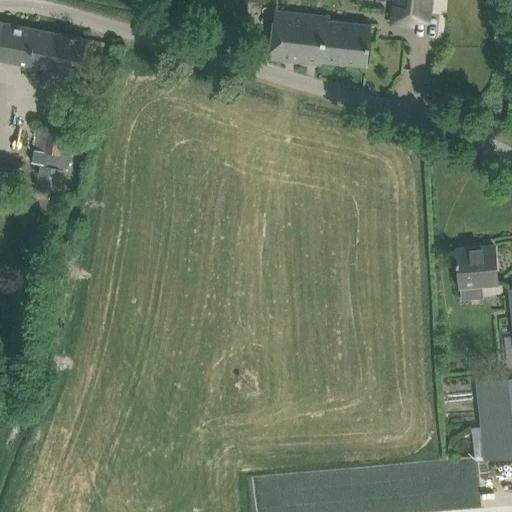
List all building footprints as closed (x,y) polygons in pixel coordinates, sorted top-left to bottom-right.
[(415,12),(429,14),(430,0),(399,0),(399,7),(393,6),(392,23),(414,25),(414,23),(415,12)] [(327,13),(274,8),(269,57),(321,63),(322,60),(367,65),(371,21),(326,17),(327,13)] [(0,20),(0,59),(79,75),(87,38),(0,20)] [(84,124),(94,126),(98,109),(89,107),(84,124)] [(32,162),(40,163),(35,186),(60,191),(65,169),(67,169),(74,137),(38,130),(34,149),(35,149),(32,162)] [(479,279),(480,284),(497,283),(494,245),(456,248),(457,253),(455,253),(455,258),(457,258),(459,281),(479,279)] [(511,455),(511,375),(475,379),(480,425),(471,426),(475,459),(511,455)] [(511,511),(511,476),(450,486),(453,511),(511,511)]
